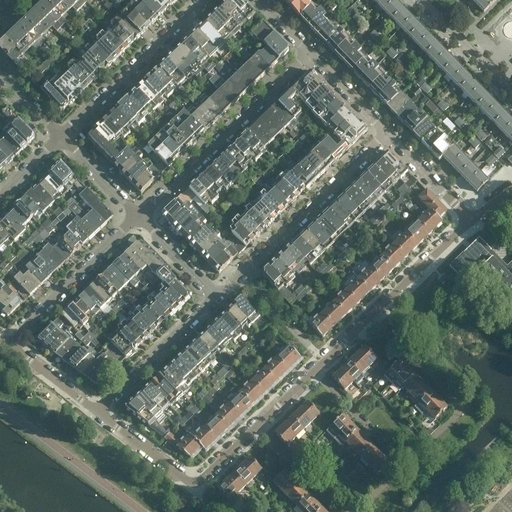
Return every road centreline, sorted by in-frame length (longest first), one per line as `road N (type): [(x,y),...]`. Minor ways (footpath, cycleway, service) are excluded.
road 1 (residential): [(215,297),(387,134)]
road 2 (residential): [(140,216),(310,54)]
road 3 (residential): [(404,465),(458,413),(372,315)]
road 4 (residential): [(61,137),(204,0)]
road 5 (residential): [(8,345),(140,216)]
road 6 (residential): [(97,413),(215,297)]
road 7 (residential): [(372,315),(471,220)]
road 8 (residential): [(511,96),(418,0)]
road 9 (residential): [(404,465),(313,371)]
road 10 (residential): [(471,220),(387,134)]
